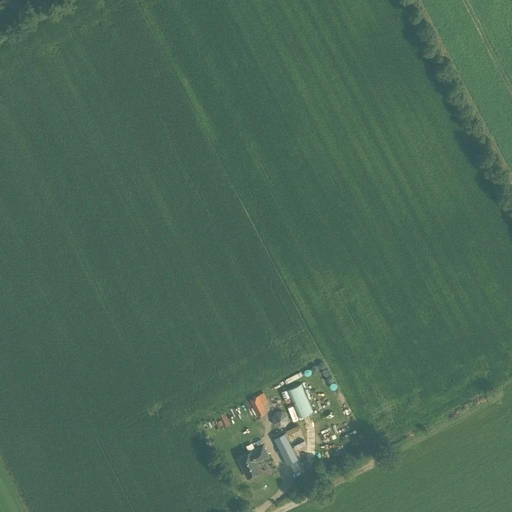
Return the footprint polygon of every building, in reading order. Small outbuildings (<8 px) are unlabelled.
[(288,390),(295,408),(299,418),(313,412),(309,402),(308,401),(302,384),(288,390)] [(257,416),(267,411),(258,395),(249,400),(257,416)] [(278,427),(284,426),(288,420),(287,414),(282,410),(275,411),(271,417),(273,424),(278,427)] [(298,458),(285,432),(274,438),(287,464),(298,458)] [(247,477),(261,470),(256,461),(267,456),(262,446),(238,458),(247,477)]
